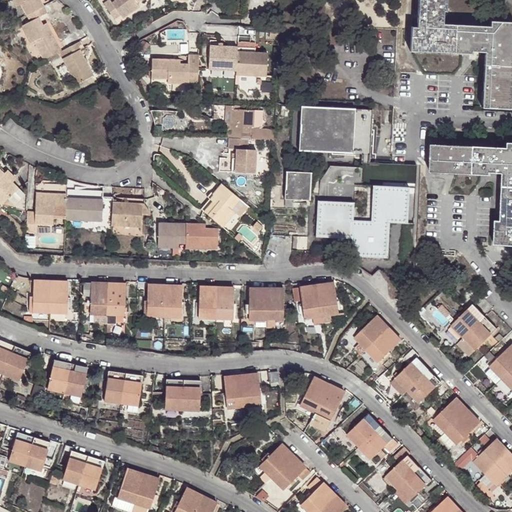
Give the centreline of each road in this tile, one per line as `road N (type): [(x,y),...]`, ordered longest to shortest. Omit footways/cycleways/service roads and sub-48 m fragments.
road 1 (residential): [(0,248),(33,267),(332,270),(372,295),(511,434)]
road 2 (residential): [(0,328),(73,351),(174,366),(283,361),(320,374),(370,395),(486,511)]
road 3 (residential): [(0,410),(169,465),(257,511)]
road 4 (residential): [(138,169),(86,174),(0,136)]
road 5 (residential): [(240,21),(175,16),(109,52)]
road 6 (residential): [(109,52),(147,131),(138,169)]
